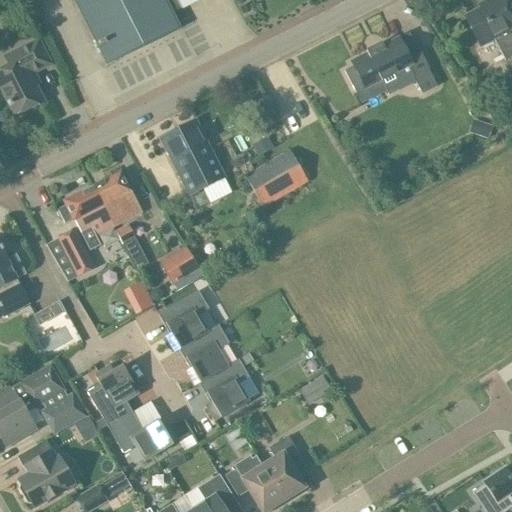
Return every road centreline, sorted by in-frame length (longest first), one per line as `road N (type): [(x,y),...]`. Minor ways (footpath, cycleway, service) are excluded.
road 1 (tertiary): [(0,181),(365,0)]
road 2 (residential): [(175,414),(131,335),(95,353),(0,186)]
road 3 (residential): [(350,511),(511,415)]
